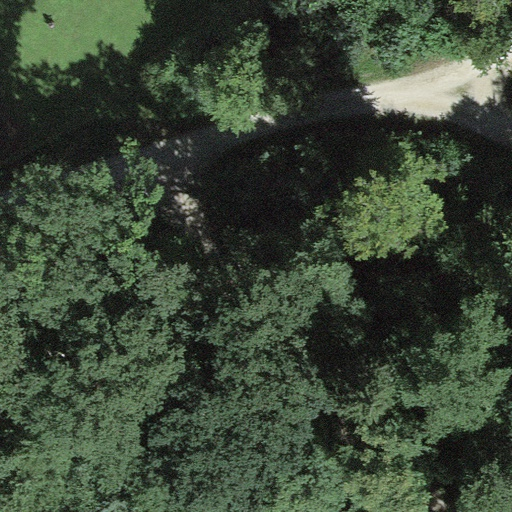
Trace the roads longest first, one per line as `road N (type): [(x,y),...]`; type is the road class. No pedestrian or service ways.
road 1 (track): [(152,156),(209,255),(438,511)]
road 2 (track): [(0,404),(139,208),(152,156)]
road 3 (track): [(152,156),(0,205)]
road 4 (track): [(152,156),(301,112)]
road 5 (track): [(447,73),(301,112)]
